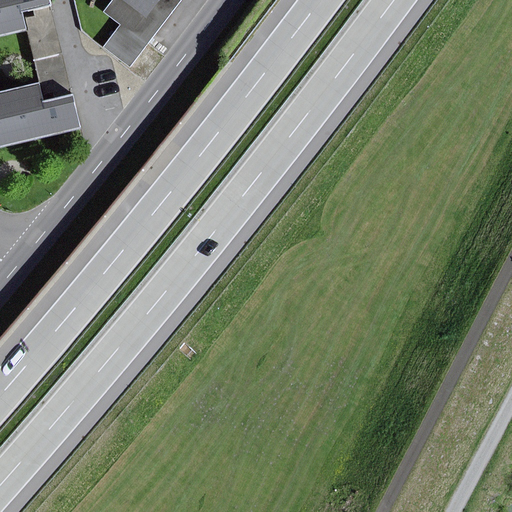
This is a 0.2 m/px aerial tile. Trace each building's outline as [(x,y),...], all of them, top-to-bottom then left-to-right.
[(53,4),(52,0),(0,0),(0,37),(29,31),(25,11),(53,4)] [(161,0),(148,17),(125,0),(115,0),(106,13),(121,25),(149,46),(184,0),(161,0)] [(125,0),(148,17),(161,0),(125,0)] [(149,46),(121,25),(104,49),(132,69),(149,46)] [(0,149),(85,130),(77,96),(46,103),(42,84),(0,94),(0,149)]
